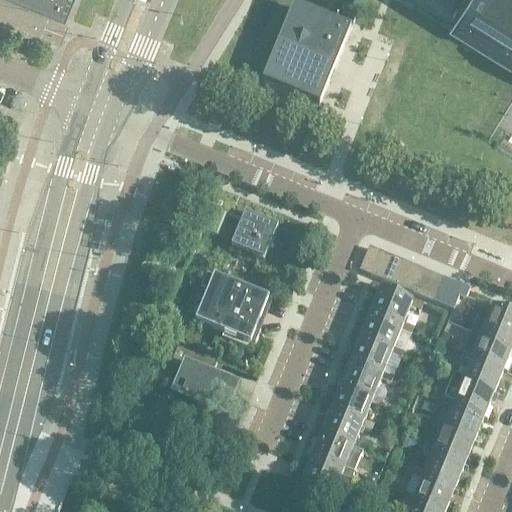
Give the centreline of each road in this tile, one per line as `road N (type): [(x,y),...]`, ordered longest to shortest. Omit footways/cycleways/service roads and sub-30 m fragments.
road 1 (tertiary): [(2,511),(111,108)]
road 2 (tertiary): [(86,99),(0,416)]
road 3 (residential): [(360,219),(111,108)]
road 4 (residential): [(266,451),(360,219)]
road 5 (residential): [(511,283),(360,219)]
road 6 (tertiary): [(111,108),(163,0)]
